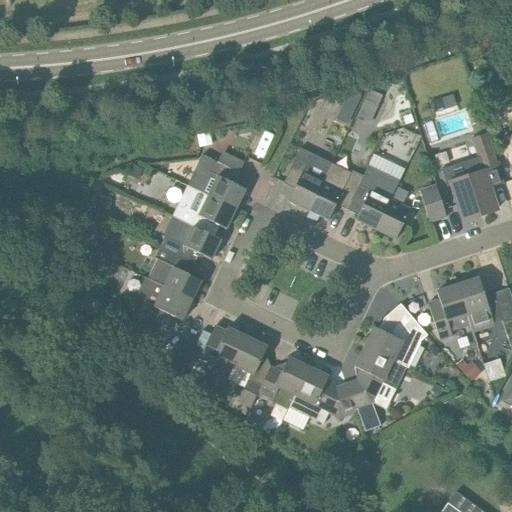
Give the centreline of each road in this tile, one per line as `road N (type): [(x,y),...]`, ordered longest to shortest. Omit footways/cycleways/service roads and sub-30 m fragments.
road 1 (tertiary): [(354,0),(211,42),(0,69)]
road 2 (residential): [(367,276),(361,263),(261,221),(249,231),(226,294)]
road 3 (residential): [(226,294),(327,345),(343,335),(367,276)]
road 4 (residential): [(367,276),(511,229)]
